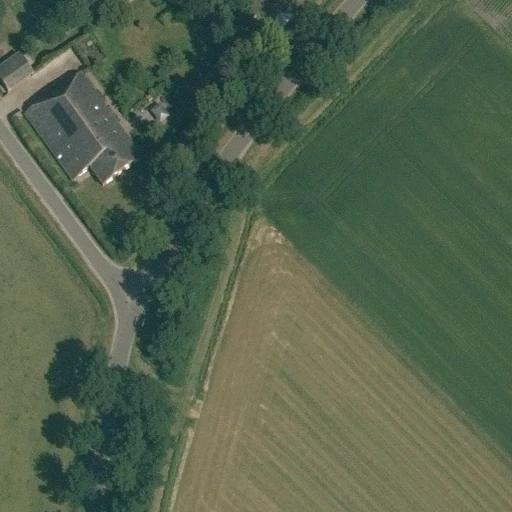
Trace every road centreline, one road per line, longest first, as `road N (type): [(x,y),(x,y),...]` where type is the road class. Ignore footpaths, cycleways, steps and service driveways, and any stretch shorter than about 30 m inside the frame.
road 1 (tertiary): [(129,307),(225,156),(354,0)]
road 2 (unclassified): [(129,307),(0,130)]
road 3 (tertiary): [(90,511),(129,307)]
